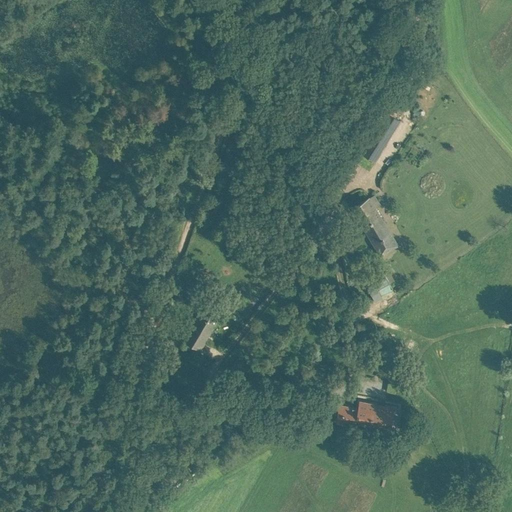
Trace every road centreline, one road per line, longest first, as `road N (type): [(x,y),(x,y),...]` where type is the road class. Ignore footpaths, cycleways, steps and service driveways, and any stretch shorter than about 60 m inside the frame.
road 1 (track): [(245,65),(159,310)]
road 2 (track): [(159,310),(81,511)]
road 3 (track): [(332,219),(245,65)]
